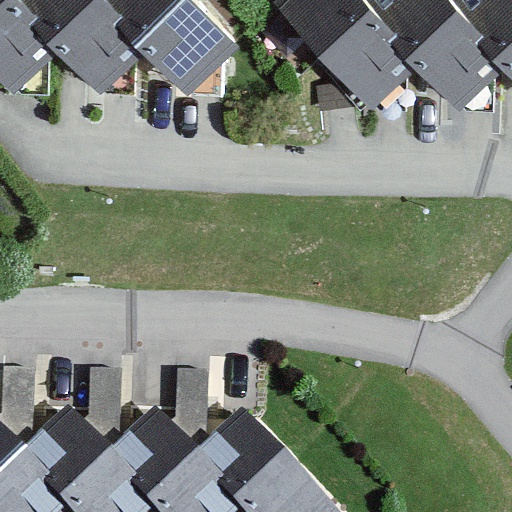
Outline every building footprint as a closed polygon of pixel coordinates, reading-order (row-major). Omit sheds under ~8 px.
[(51,0),(0,0),(0,41),(31,75),(80,29),(51,0)] [(51,0),(80,29),(118,69),(164,24),(139,0),(51,0)] [(229,0),(139,0),(164,24),(207,68),(252,23),(229,0)] [(297,0),(387,90),(436,43),(396,0),(297,0)] [(396,0),(436,43),(476,86),(511,52),(511,31),(479,0),(396,0)] [(511,0),(479,0),(511,31),(511,0)] [(163,403),(117,447),(177,509),(179,511),(268,511),(205,452),(163,403)] [(73,405),(30,445),(92,510),(94,511),(173,511),(177,509),(117,447),(73,405)] [(250,405),(205,452),(268,511),(343,511),(352,503),(250,405)] [(0,417),(0,499),(5,505),(11,511),(90,511),(92,510),(30,445),(0,417)]
